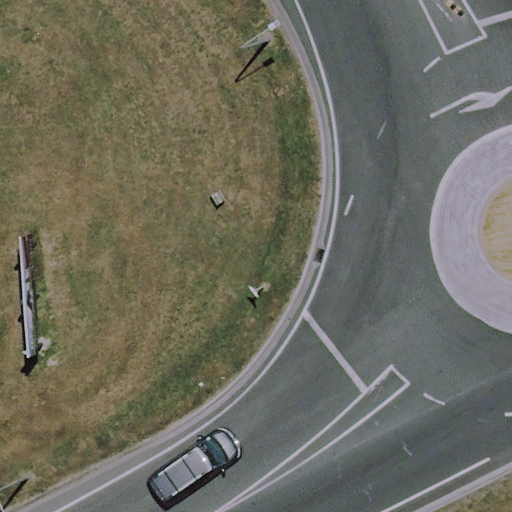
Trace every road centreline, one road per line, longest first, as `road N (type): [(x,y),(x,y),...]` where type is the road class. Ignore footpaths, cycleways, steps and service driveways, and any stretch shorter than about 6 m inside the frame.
road 1 (secondary): [(431,347),(400,311),(382,268),(378,222),(388,176),(411,136),(445,104),(488,84)]
road 2 (secondary): [(431,347),(370,406),(213,511)]
